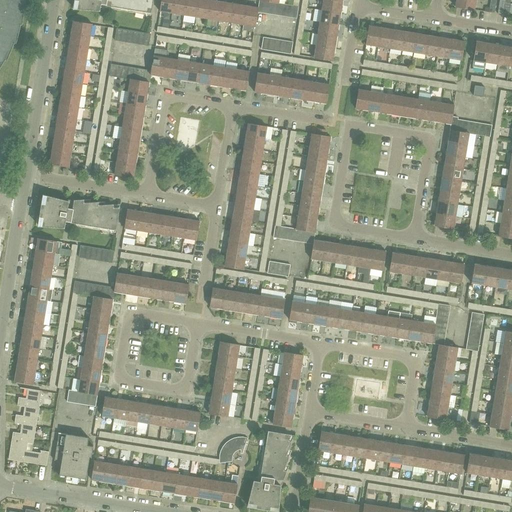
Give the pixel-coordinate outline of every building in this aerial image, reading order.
[(0,0),(0,68),(5,60),(7,61),(15,43),(16,44),(21,25),(23,25),(24,5),(26,5),(25,0),(0,0)] [(75,0),(75,1),(79,1),(77,10),(100,11),(101,8),(106,8),(121,11),(129,12),(136,13),(144,15),(151,16),(153,0),(75,0)] [(162,0),(160,12),(172,14),(174,0),(162,0)] [(186,0),(174,0),(172,14),(184,16),(186,0)] [(199,0),(186,0),(184,16),(196,18),(199,0)] [(208,19),(211,0),(199,0),(196,18),(208,19)] [(223,2),(211,0),(208,19),(220,21),(223,2)] [(333,0),(323,0),(322,10),(341,13),(343,2),(333,0)] [(475,10),(476,0),(456,0),(455,7),(475,10)] [(235,4),(223,2),(220,21),(232,23),(235,4)] [(244,25),(247,6),(235,4),(232,23),(244,25)] [(256,27),(258,12),(259,8),(247,6),(244,25),(256,27)] [(320,22),(339,25),(341,13),(322,10),(320,22)] [(73,21),(71,33),(91,36),(93,24),(73,21)] [(320,22),(318,34),(337,37),(339,25),(320,22)] [(366,45),(378,47),(381,27),(369,25),(366,45)] [(381,27),(378,47),(390,49),(393,29),(381,27)] [(390,49),(402,51),(405,31),(393,29),(390,49)] [(414,53),(417,33),(405,31),(402,51),(414,53)] [(70,45),(89,48),(91,36),(71,33),(70,45)] [(414,53),(426,54),(429,35),(417,33),(414,53)] [(318,34),(316,46),(336,49),(337,37),(318,34)] [(441,37),(429,35),(426,54),(438,56),(441,37)] [(261,49),(268,50),(270,38),(263,37),(261,49)] [(438,56),(450,58),(453,39),(441,37),(438,56)] [(450,58),(462,60),(465,41),(453,39),(450,58)] [(477,41),(474,60),(486,62),(489,43),(477,41)] [(486,62),(497,64),(501,45),(489,43),(486,62)] [(70,45),(68,57),(87,60),(89,48),(70,45)] [(511,50),(511,46),(501,45),(497,64),(509,66),(511,50)] [(316,46),(314,58),(334,61),(336,49),(316,46)] [(168,51),(155,49),(152,71),(151,75),(163,77),(166,58),(168,51)] [(68,57),(66,69),(85,72),(87,60),(68,57)] [(163,77),(175,79),(178,60),(166,58),(163,77)] [(175,79),(187,81),(190,62),(178,60),(175,79)] [(190,62),(187,81),(199,83),(202,64),(190,62)] [(199,83),(210,85),(214,66),(202,64),(199,83)] [(222,87),(225,67),(214,66),(210,85),(222,87)] [(222,87),(234,89),(237,69),(225,67),(222,87)] [(64,81),(83,84),(85,72),(66,69),(64,81)] [(246,91),(249,71),(237,69),(234,89),(246,91)] [(255,92),(267,94),(270,74),(258,73),(255,92)] [(100,74),(98,86),(104,87),(106,75),(100,74)] [(282,76),(270,74),(267,94),(279,96),(282,76)] [(470,82),(482,84),(483,77),(471,75),(470,82)] [(279,96),(291,98),(294,78),(282,76),(279,96)] [(494,85),(495,79),(483,77),(482,84),(494,85)] [(291,98),(303,100),(306,80),(294,78),(291,98)] [(139,81),(133,80),(131,79),(131,80),(129,91),(148,94),(150,83),(144,82),(139,81)] [(494,85),(506,87),(507,81),(495,79),(494,85)] [(303,100),(315,102),(318,82),(306,80),(303,100)] [(64,81),(62,93),(81,96),(83,84),(64,81)] [(327,104),(330,84),(318,82),(315,102),(327,104)] [(96,98),(103,99),(104,87),(98,86),(96,98)] [(484,97),(485,87),(475,86),(474,95),(484,97)] [(368,110),(371,91),(359,89),(356,108),(368,110)] [(148,94),(129,91),(127,103),(146,106),(148,94)] [(383,93),(371,91),(368,110),(380,112),(383,93)] [(62,93),(60,105),(79,108),(81,96),(62,93)] [(395,95),(383,93),(380,112),(391,114),(395,95)] [(407,97),(395,95),(391,114),(403,116),(407,97)] [(403,116),(415,118),(418,99),(407,97),(403,116)] [(94,110),(101,111),(103,99),(96,98),(94,110)] [(430,100),(418,99),(415,118),(427,120),(430,100)] [(427,120),(439,122),(443,102),(430,100),(427,120)] [(455,104),(443,102),(439,122),(451,124),(453,116),(455,104)] [(144,118),(146,106),(127,103),(125,115),(144,118)] [(60,105),(58,117),(78,120),(79,108),(60,105)] [(94,110),(92,122),(99,123),(101,111),(94,110)] [(144,118),(125,115),(123,127),(142,130),(144,118)] [(451,124),(450,130),(456,131),(458,119),(458,117),(453,116),(451,124)] [(78,120),(58,117),(56,128),(76,132),(78,120)] [(91,134),(97,135),(99,123),(92,122),(91,134)] [(266,138),(268,127),(248,123),(246,135),(266,138)] [(140,142),(142,130),(123,127),(121,138),(140,142)] [(56,128),(54,140),(74,143),(76,132),(56,128)] [(462,132),(456,131),(450,130),(448,141),(468,145),(470,133),(468,133),(462,132)] [(91,134),(89,146),(95,147),(97,135),(91,134)] [(312,134),(310,146),(329,149),(331,137),(326,136),(318,135),(312,134)] [(246,135),(244,147),(264,150),(266,138),(246,135)] [(138,153),(140,142),(121,138),(119,150),(138,153)] [(72,155),(74,143),(54,140),(52,152),(72,155)] [(466,156),(468,145),(448,141),(447,153),(466,156)] [(87,158),(93,159),(95,147),(89,146),(85,146),(84,152),(88,152),(87,158)] [(310,146),(308,157),(328,161),(329,149),(310,146)] [(244,147),(242,159),(262,162),(264,150),(244,147)] [(117,162),(137,165),(138,153),(119,150),(117,162)] [(70,167),(72,155),(52,152),(50,164),(70,167)] [(445,165),(464,168),(466,156),(447,153),(445,165)] [(308,157),(306,169),(326,172),(328,161),(308,157)] [(87,158),(85,170),(91,171),(93,159),(87,158)] [(240,171),(260,174),(262,162),(242,159),(240,171)] [(134,178),(137,165),(117,162),(115,175),(134,178)] [(462,180),(464,168),(445,165),(443,177),(462,180)] [(326,172),(306,169),(304,181),(324,184),(326,172)] [(240,171),(239,183),(258,186),(260,174),(240,171)] [(460,192),(462,180),(443,177),(441,189),(460,192)] [(304,181),(302,193),(322,196),(324,184),(304,181)] [(258,186),(239,183),(237,195),(256,198),(258,186)] [(441,189),(439,200),(458,204),(460,192),(441,189)] [(320,208),(322,196),(302,193),(300,205),(320,208)] [(237,195),(235,207),(254,210),(256,198),(237,195)] [(113,205),(106,206),(98,206),(98,204),(99,203),(83,204),(83,201),(84,201),(84,200),(74,201),(74,204),(69,203),(69,202),(47,196),(47,197),(46,204),(42,203),(40,217),(43,218),(42,226),(64,228),(65,225),(116,233),(120,208),(113,209),(113,206),(113,205)] [(456,216),(458,204),(439,200),(437,213),(456,216)] [(511,213),(511,201),(505,200),(503,212),(511,213)] [(300,205),(298,217),(318,220),(320,208),(300,205)] [(254,210),(235,207),(233,219),(252,222),(254,210)] [(140,211),(128,209),(125,229),(137,231),(140,211)] [(152,213),(140,211),(137,231),(149,233),(152,213)] [(501,224),(511,225),(511,213),(503,212),(501,224)] [(164,215),(152,213),(149,233),(160,235),(164,215)] [(435,225),(454,228),(456,216),(437,213),(435,225)] [(160,235),(172,237),(176,217),(164,215),(160,235)] [(188,219),(176,217),(172,237),(184,239),(188,219)] [(305,230),(310,231),(316,232),(318,220),(298,217),(296,229),(299,229),(305,230)] [(184,239),(196,241),(200,221),(188,219),(184,239)] [(233,219),(231,231),(250,234),(252,222),(233,219)] [(511,237),(511,225),(501,224),(499,236),(511,237)] [(285,239),(291,240),(293,228),(287,227),(285,239)] [(231,231),(229,243),(248,246),(250,234),(231,231)] [(257,247),(263,248),(268,249),(270,237),(265,236),(259,235),(257,247)] [(62,242),(57,241),(38,238),(36,250),(55,253),(60,254),(62,242)] [(311,259),(323,261),(326,242),(315,240),(314,244),(311,259)] [(335,263),(338,243),(326,242),(323,261),(335,263)] [(229,243),(227,254),(246,258),(248,246),(229,243)] [(335,263),(346,265),(349,245),(338,243),(335,263)] [(358,267),(361,247),(349,245),(346,265),(358,267)] [(358,267),(370,269),(373,249),(361,247),(358,267)] [(386,251),(373,249),(370,269),(383,271),(386,251)] [(36,250),(34,262),(53,265),(55,253),(36,250)] [(401,274),(404,254),(392,252),(389,272),(401,274)] [(246,258),(227,254),(225,266),(244,270),(246,258)] [(401,274),(413,276),(416,256),(404,254),(401,274)] [(413,276),(425,277),(428,258),(416,256),(413,276)] [(437,279),(440,260),(428,258),(425,277),(437,279)] [(437,279),(449,281),(452,262),(440,260),(437,279)] [(277,275),(278,263),(270,261),(268,273),(277,275)] [(53,265),(34,262),(32,275),(51,278),(53,265)] [(464,264),(452,262),(449,281),(461,283),(464,264)] [(291,265),(284,264),(283,276),(289,277),(291,265)] [(472,283),(484,285),(487,265),(475,264),(472,283)] [(484,285),(496,287),(499,267),(487,265),(484,285)] [(227,276),(228,269),(217,267),(216,274),(227,276)] [(499,267),(496,287),(508,289),(511,269),(499,267)] [(239,277),(240,271),(228,269),(227,276),(239,277)] [(252,273),(240,271),(239,277),(251,279),(252,273)] [(127,294),(130,274),(118,272),(115,287),(115,292),(127,294)] [(142,276),(130,274),(127,294),(138,296),(142,276)] [(32,275),(30,286),(50,289),(51,278),(32,275)] [(153,278),(142,276),(138,296),(150,298),(153,278)] [(162,300),(165,280),(153,278),(150,298),(162,300)] [(177,282),(165,280),(162,300),(174,302),(177,282)] [(86,282),(79,281),(77,294),(78,294),(84,295),(86,282)] [(92,283),(86,282),(84,295),(90,296),(92,283)] [(174,302),(186,304),(190,284),(177,282),(174,302)] [(90,296),(94,296),(96,297),(98,284),(92,283),(90,296)] [(98,284),(96,297),(102,298),(104,285),(98,284)] [(110,286),(104,285),(102,298),(108,299),(110,286)] [(54,290),(50,289),(30,286),(28,298),(48,301),(52,302),(54,290)] [(398,295),(399,288),(387,286),(386,293),(398,295)] [(213,288),(210,307),(222,309),(225,289),(213,288)] [(399,288),(398,295),(410,297),(411,290),(399,288)] [(237,291),(225,289),(222,309),(234,311),(237,291)] [(410,297),(422,298),(423,292),(411,290),(410,297)] [(249,293),(237,291),(234,311),(246,313),(249,293)] [(434,300),(435,294),(423,292),(422,298),(434,300)] [(261,295),(249,293),(246,313),(258,315),(261,295)] [(434,300),(446,302),(447,296),(435,294),(434,300)] [(258,315),(270,317),(273,297),(261,295),(258,315)] [(102,298),(96,297),(94,296),(92,308),(112,311),(113,300),(108,299),(102,298)] [(459,298),(447,296),(446,302),(457,304),(459,298)] [(285,299),(273,297),(270,317),(282,319),(285,299)] [(28,298),(26,310),(46,313),(48,301),(28,298)] [(293,301),(290,320),(301,322),(304,302),(293,301)] [(316,304),(304,302),(301,322),(313,324),(316,304)] [(467,309),(479,310),(480,304),(468,302),(467,309)] [(328,306),(316,304),(313,324),(325,326),(328,306)] [(325,326),(337,328),(340,308),(328,306),(325,326)] [(92,308),(90,320),(110,323),(112,311),(92,308)] [(352,310),(340,308),(337,328),(349,330),(352,310)] [(26,310),(24,322),(44,325),(46,313),(26,310)] [(364,312),(352,310),(349,330),(361,332),(364,312)] [(373,334),(376,314),(364,312),(361,332),(373,334)] [(388,316),(376,314),(373,334),(385,336),(388,316)] [(400,318),(388,316),(385,336),(396,337),(400,318)] [(400,318),(396,337),(408,339),(411,320),(400,318)] [(88,332),(108,335),(110,323),(90,320),(88,332)] [(423,322),(411,320),(408,339),(420,341),(423,322)] [(44,325),(24,322),(22,333),(42,336),(44,325)] [(435,324),(423,322),(420,341),(432,343),(433,338),(434,332),(435,327),(435,324)] [(511,331),(505,331),(503,343),(511,344),(511,331)] [(88,332),(86,343),(106,347),(108,335),(88,332)] [(22,333),(20,345),(40,349),(42,336),(22,333)] [(239,357),(240,345),(221,342),(219,353),(239,357)] [(104,358),(106,347),(86,343),(84,355),(104,358)] [(511,356),(511,344),(503,343),(501,355),(511,356)] [(458,348),(444,345),(439,344),(437,356),(456,359),(458,348)] [(40,349),(20,345),(19,357),(38,360),(40,349)] [(285,352),(283,364),(302,367),(304,355),(285,352)] [(237,368),(239,357),(219,353),(217,365),(237,368)] [(84,355),(82,367),(102,370),(104,358),(84,355)] [(511,368),(511,356),(501,355),(499,366),(511,368)] [(454,371),(456,359),(437,356),(435,368),(454,371)] [(19,357),(17,369),(36,372),(38,360),(19,357)] [(283,364),(281,376),(300,379),(302,367),(283,364)] [(237,368),(217,365),(215,377),(235,380),(237,368)] [(511,368),(499,366),(497,378),(511,380),(511,368)] [(82,367),(80,379),(100,382),(102,370),(82,367)] [(435,368),(433,380),(452,383),(454,371),(435,368)] [(34,384),(36,372),(17,369),(15,381),(34,384)] [(57,375),(51,374),(49,387),(55,388),(57,375)] [(281,376),(279,388),(298,391),(300,379),(281,376)] [(233,392),(235,380),(215,377),(213,389),(233,392)] [(511,392),(511,380),(497,378),(495,390),(511,392)] [(93,394),(98,395),(100,382),(80,379),(78,392),(80,392),(86,393),(93,394)] [(450,395),(452,383),(433,380),(431,392),(450,395)] [(298,391),(279,388),(277,400),(296,403),(298,391)] [(39,409),(42,391),(28,389),(26,398),(19,397),(18,405),(25,406),(39,409)] [(233,392),(213,389),(211,402),(231,405),(233,392)] [(511,392),(495,390),(494,402),(511,404),(511,392)] [(429,404),(448,407),(450,395),(431,392),(429,404)] [(102,416),(114,418),(118,398),(105,396),(102,416)] [(118,398),(114,418),(126,420),(130,400),(118,398)] [(126,420),(138,422),(141,402),(130,400),(126,420)] [(277,400),(275,412),(294,415),(296,403),(277,400)] [(141,402),(138,422),(150,424),(153,404),(141,402)] [(229,417),(231,405),(211,402),(209,413),(213,414),(229,417)] [(511,417),(511,411),(511,404),(494,402),(492,414),(511,417)] [(150,424),(162,426),(165,406),(153,404),(150,424)] [(446,419),(448,407),(429,404),(427,416),(446,419)] [(37,426),(39,409),(25,406),(23,416),(16,414),(15,423),(22,424),(37,426)] [(165,406),(162,426),(174,428),(177,408),(165,406)] [(174,428),(186,429),(189,410),(177,408),(174,428)] [(198,431),(199,423),(201,412),(189,410),(186,429),(198,431)] [(292,427),(294,415),(275,412),(273,424),(292,427)] [(509,429),(511,417),(492,414),(490,426),(494,427),(509,429)] [(34,444),(37,426),(22,424),(21,433),(13,432),(12,440),(25,442),(34,444)] [(283,480),(287,472),(286,471),(286,472),(284,471),(289,457),(289,456),(288,457),(286,456),(292,442),(291,442),(288,441),(291,435),(266,431),(265,438),(264,443),(262,453),(261,461),(259,472),(258,481),(254,481),(248,503),(249,503),(257,504),(256,508),(270,510),(271,506),(278,508),(279,508),(281,485),(279,485),(280,480),(283,480)] [(318,450),(330,452),(334,433),(322,431),(318,450)] [(92,458),(94,446),(88,446),(89,438),(59,433),(59,435),(57,446),(63,448),(61,460),(62,461),(60,475),(87,479),(90,457),(92,458)] [(334,433),(330,452),(342,454),(345,435),(334,433)] [(342,454),(354,456),(357,437),(345,435),(342,454)] [(219,459),(226,460),(232,460),(233,457),(234,454),(236,452),(238,451),(241,450),(241,454),(242,454),(248,438),(243,437),(239,437),(234,438),(230,440),(226,443),(223,447),(221,451),(219,455),(219,459)] [(369,439),(357,437),(354,456),(366,458),(369,439)] [(366,458),(378,460),(381,441),(369,439),(366,458)] [(9,459),(47,465),(49,452),(41,450),(41,453),(24,450),(25,442),(12,440),(9,459)] [(393,443),(381,441),(378,460),(390,462),(393,443)] [(390,462),(402,464),(405,445),(393,443),(390,462)] [(405,445),(402,464),(413,466),(417,447),(405,445)] [(55,459),(61,460),(63,448),(57,446),(55,459)] [(413,466),(425,468),(428,448),(417,447),(413,466)] [(425,468),(437,470),(440,450),(428,448),(425,468)] [(437,470),(449,472),(452,452),(440,450),(437,470)] [(452,452),(449,472),(461,474),(464,454),(452,452)] [(467,473),(478,475),(482,455),(470,453),(467,473)] [(482,455),(478,475),(490,477),(493,457),(482,455)] [(490,477),(502,479),(505,459),(493,457),(490,477)] [(511,460),(505,459),(502,479),(511,480),(509,490),(511,490),(511,460)] [(92,480),(104,482),(107,462),(95,460),(92,480)] [(119,464),(107,462),(104,482),(115,484),(119,464)] [(119,464),(115,484),(127,486),(131,466),(119,464)] [(143,468),(131,466),(127,486),(139,488),(143,468)] [(154,470),(143,468),(139,488),(151,490),(154,470)] [(163,492),(166,472),(154,470),(151,490),(163,492)] [(178,474),(166,472),(163,492),(175,494),(178,474)] [(190,476),(178,474),(175,494),(187,496),(190,476)] [(202,478),(190,476),(187,496),(199,498),(202,478)] [(211,500),(214,480),(202,478),(199,498),(211,500)] [(226,482),(214,480),(211,500),(223,501),(226,482)] [(423,483),(411,481),(410,487),(422,489),(423,483)] [(238,483),(226,482),(223,501),(235,503),(238,483)] [(422,489),(434,491),(435,485),(423,483),(422,489)] [(445,493),(446,487),(435,485),(434,491),(445,493)] [(445,493),(457,495),(459,489),(446,487),(445,493)] [(311,497),(308,511),(320,511),(323,498),(311,497)] [(333,511),(335,500),(323,498),(320,511),(333,511)] [(345,511),(347,502),(335,500),(333,511),(345,511)] [(357,511),(359,504),(347,502),(345,511),(357,511)] [(363,511),(375,511),(377,505),(365,503),(363,511)]
